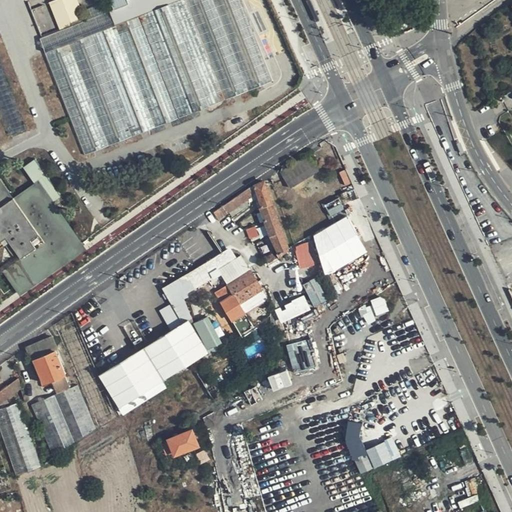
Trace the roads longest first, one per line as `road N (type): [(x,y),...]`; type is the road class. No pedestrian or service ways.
road 1 (unclassified): [(0,340),(346,106)]
road 2 (secondary): [(346,106),(511,470)]
road 3 (secondary): [(511,363),(386,81)]
road 4 (tertiary): [(511,204),(473,146),(444,63)]
